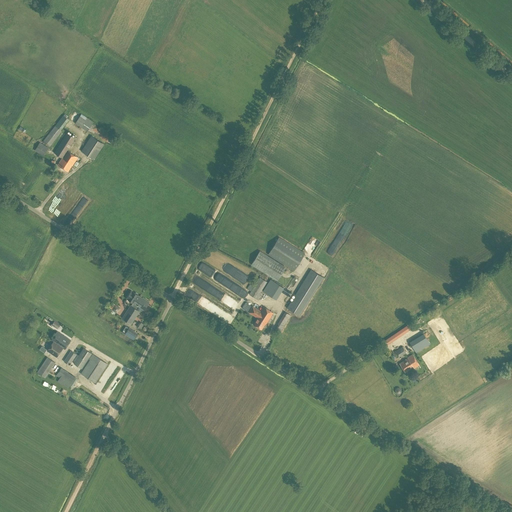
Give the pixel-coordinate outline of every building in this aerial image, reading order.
[(68,116),(65,113),(63,115),(57,123),(43,141),(49,146),(61,131),(61,130),(69,119),(67,118),(68,116)] [(104,132),(96,127),(97,125),(93,123),(94,121),(81,114),(75,123),(87,131),(88,130),(93,133),(108,143),(109,142),(111,143),(114,139),(112,137),(109,135),(104,132)] [(62,158),(75,138),(67,132),(54,153),(62,158)] [(94,159),(104,144),(91,136),(81,151),(94,159)] [(43,156),(48,148),(40,142),(35,150),(43,156)] [(72,165),(78,157),(68,151),(63,159),(62,158),(58,165),(68,171),(72,165)] [(294,270),(304,253),(279,237),(268,254),(294,270)] [(277,280),(285,267),(260,251),(251,264),(277,280)] [(200,268),(210,273),(212,270),(202,264),(200,268)] [(300,315),(323,277),(311,270),(287,308),(300,315)] [(259,300),(263,293),(260,292),(267,282),(260,277),(249,294),(256,299),(259,300)] [(276,299),(283,287),(276,283),(276,282),(270,279),(263,291),(276,299)] [(233,307),(237,301),(212,286),(208,293),(233,307)] [(132,291),(131,291),(126,298),(127,299),(133,303),(131,306),(130,305),(125,314),(122,318),(126,321),(137,305),(135,304),(140,297),(135,293),(132,291)] [(137,305),(126,321),(131,324),(134,320),(139,311),(137,310),(139,306),(144,309),(145,309),(146,307),(146,306),(148,302),(140,297),(135,304),(137,305)] [(216,314),(220,310),(216,305),(211,309),(216,314)] [(266,324),(273,312),(263,306),(260,311),(253,306),(249,312),(257,317),(253,324),(261,329),(265,323),(266,324)] [(279,333),(291,315),(285,311),(277,323),(278,324),(274,330),(279,333)] [(407,325),(385,340),(388,344),(391,342),(390,341),(407,330),(407,331),(410,329),(407,325)] [(126,326),(122,332),(133,339),(137,334),(126,326)] [(66,337),(62,334),(57,331),(51,340),(53,341),(63,348),(64,349),(70,340),(66,337)] [(416,352),(430,344),(423,333),(409,342),(416,352)] [(57,357),(63,348),(53,341),(47,350),(57,357)] [(398,358),(406,353),(403,346),(394,351),(398,358)] [(78,356),(77,355),(73,361),(74,362),(73,363),(81,368),(91,353),(84,348),(78,356)] [(63,361),(69,365),(76,354),(70,350),(63,361)] [(408,358),(414,367),(414,368),(420,364),(414,353),(410,356),(408,357),(408,358)] [(95,383),(107,364),(92,354),(89,359),(90,360),(81,373),(95,383)] [(45,378),(55,363),(47,357),(37,372),(45,378)] [(405,372),(412,368),(411,365),(412,365),(410,362),(408,363),(406,359),(400,363),(405,372)] [(67,388),(70,384),(75,377),(61,368),(56,375),(55,376),(59,378),(57,381),(67,388)]
